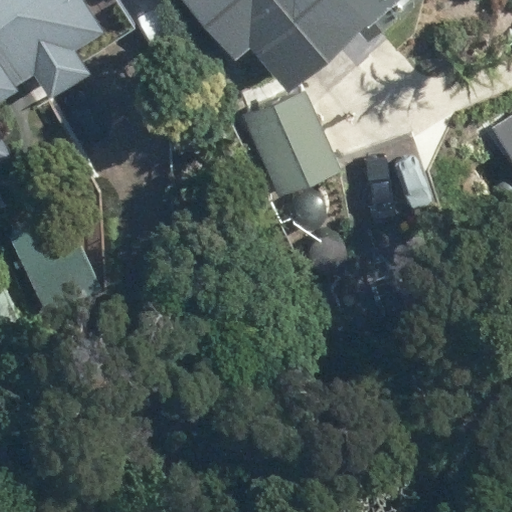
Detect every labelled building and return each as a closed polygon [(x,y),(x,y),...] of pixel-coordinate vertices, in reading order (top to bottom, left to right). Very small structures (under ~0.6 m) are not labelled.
[(0,0),(0,103),(35,81),(33,77),(104,29),(110,38),(141,18),(128,0),(121,0),(107,9),(101,0),(0,0)] [(224,0),(285,66),(357,0),(224,0)] [(353,162),(316,86),(252,117),(288,193),(353,162)] [(70,204),(13,231),(49,310),(106,283),(70,204)] [(0,334),(23,323),(0,277),(0,276),(0,334)]
